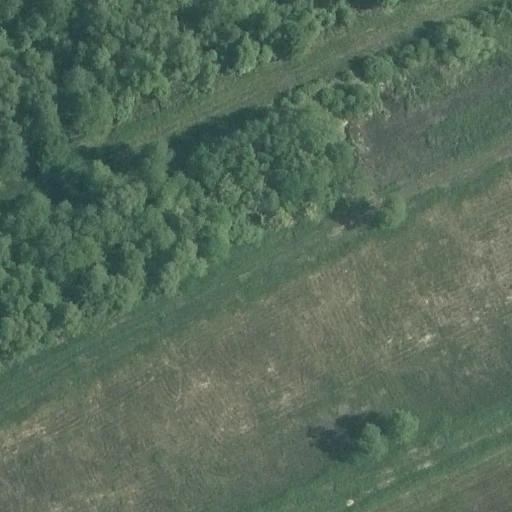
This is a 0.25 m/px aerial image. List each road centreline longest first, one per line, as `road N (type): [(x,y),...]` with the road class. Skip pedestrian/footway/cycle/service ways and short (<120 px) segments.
road 1 (track): [(511,142),(72,351),(0,395)]
road 2 (track): [(306,511),(511,414)]
